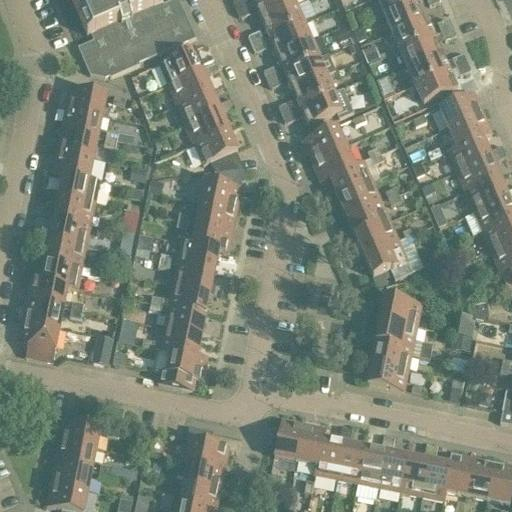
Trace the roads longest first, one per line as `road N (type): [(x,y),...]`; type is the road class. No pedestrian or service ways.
road 1 (residential): [(259,405),(302,216),(212,0)]
road 2 (residential): [(259,405),(242,421),(0,374)]
road 3 (residential): [(511,454),(259,405)]
road 4 (residential): [(8,205),(39,57),(14,0)]
road 5 (residential): [(511,119),(499,89),(501,36),(485,0)]
